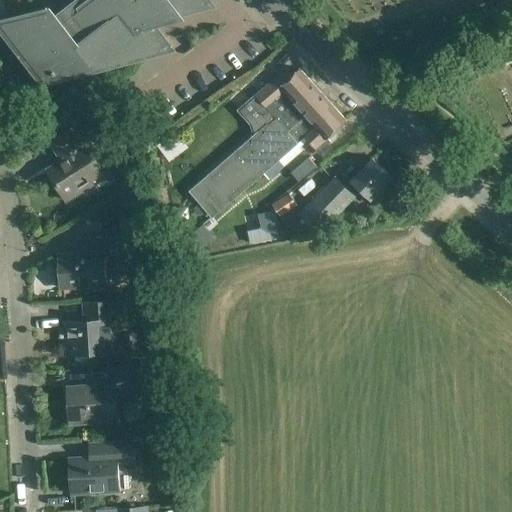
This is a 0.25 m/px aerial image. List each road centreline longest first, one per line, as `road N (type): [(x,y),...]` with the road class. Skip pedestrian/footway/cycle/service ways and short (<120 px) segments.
road 1 (tertiary): [(511,224),(273,0)]
road 2 (residential): [(31,511),(17,283)]
